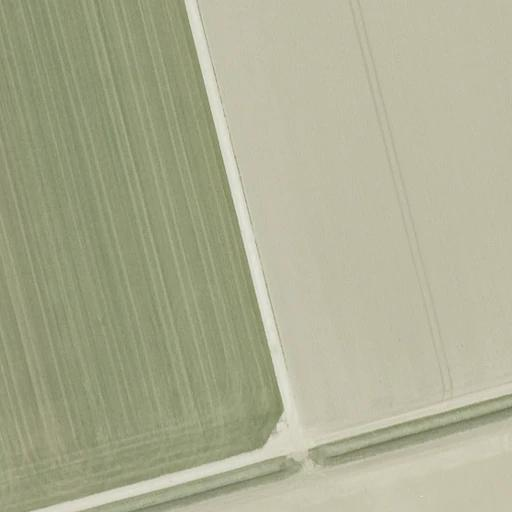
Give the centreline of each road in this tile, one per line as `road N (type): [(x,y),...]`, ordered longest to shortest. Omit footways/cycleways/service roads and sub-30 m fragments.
road 1 (track): [(299,446),(189,0)]
road 2 (track): [(58,511),(311,442)]
road 3 (track): [(511,388),(311,442)]
